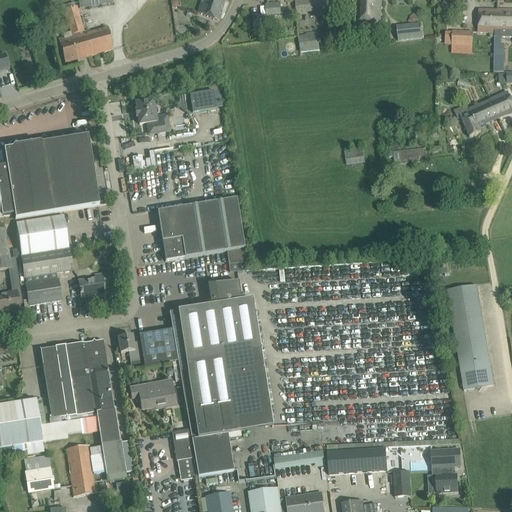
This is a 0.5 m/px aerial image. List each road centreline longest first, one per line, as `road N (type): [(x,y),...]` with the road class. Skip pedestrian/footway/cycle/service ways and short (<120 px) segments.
road 1 (unclassified): [(0,337),(121,317),(133,305),(99,78)]
road 2 (unclassified): [(511,396),(486,234),(511,168)]
road 3 (unclassified): [(99,78),(199,46),(220,30),(237,0)]
